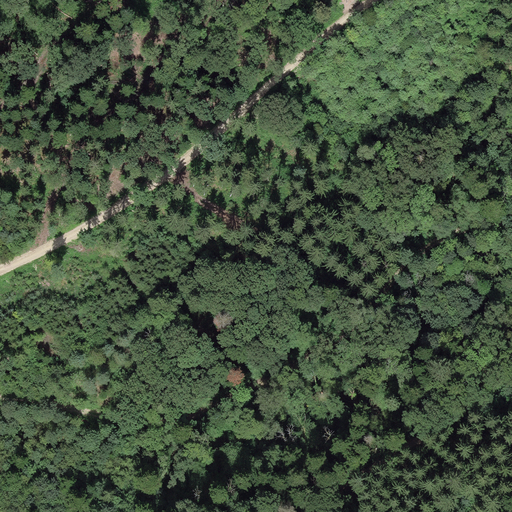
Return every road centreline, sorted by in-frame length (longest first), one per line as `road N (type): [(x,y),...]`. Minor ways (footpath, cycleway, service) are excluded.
road 1 (track): [(511,220),(434,242),(395,274),(359,321),(289,369),(188,419),(154,424),(0,398)]
road 2 (track): [(373,0),(185,162),(0,269)]
road 3 (track): [(323,511),(511,390)]
